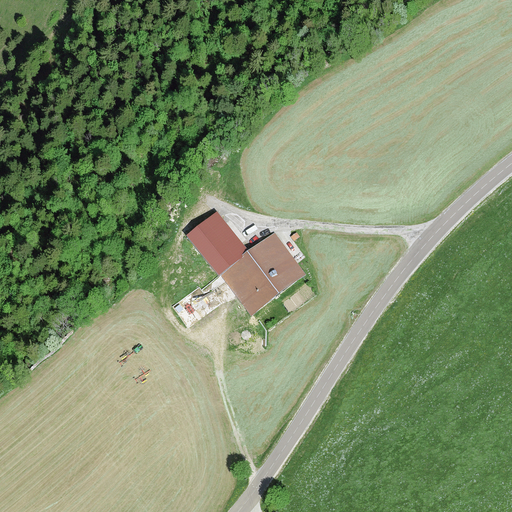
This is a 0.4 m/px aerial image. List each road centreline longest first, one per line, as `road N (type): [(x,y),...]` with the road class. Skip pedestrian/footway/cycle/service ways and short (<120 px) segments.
road 1 (tertiary): [(239,511),(408,265),(511,164)]
road 2 (track): [(224,313),(219,378),(252,477),(247,501)]
